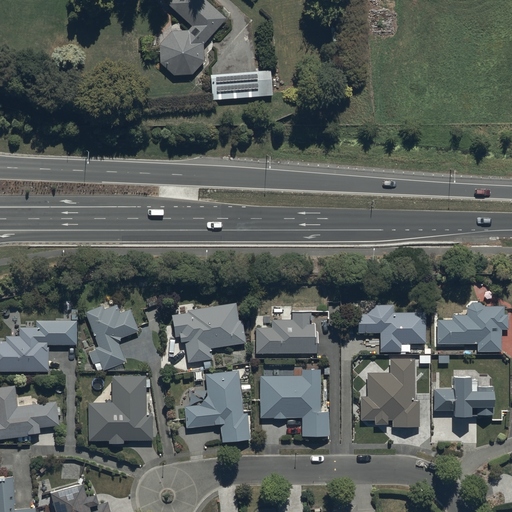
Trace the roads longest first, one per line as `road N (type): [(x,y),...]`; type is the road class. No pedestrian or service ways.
road 1 (trunk): [(0,168),(511,192)]
road 2 (trunk): [(438,221),(378,235),(0,237)]
road 3 (trunk): [(438,221),(0,218)]
road 4 (residential): [(464,511),(446,487),(404,470),(250,468),(219,472),(166,496)]
